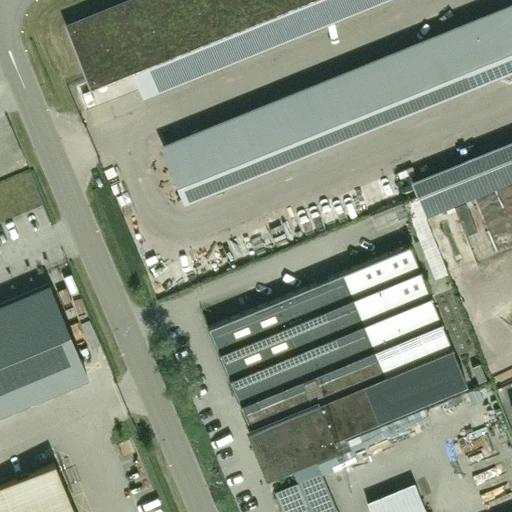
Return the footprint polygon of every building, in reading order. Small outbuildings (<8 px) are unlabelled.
[(143,0),(70,30),(91,84),(132,67),(141,89),(362,0),(143,0)] [(511,63),(511,8),(420,45),(166,149),(185,196),(497,70),(511,63)] [(421,209),(511,178),(511,129),(407,164),(421,209)] [(463,197),(451,202),(465,236),(477,231),(463,197)] [(238,242),(209,253),(213,266),(243,256),(238,242)] [(409,244),(207,326),(250,429),(248,430),(249,433),(254,431),(267,461),(287,452),(289,457),(333,439),(332,438),(466,383),(409,244)] [(48,284),(0,303),(0,413),(87,377),(48,284)] [(479,364),(471,367),(478,383),(486,379),(479,364)] [(106,407),(109,428),(127,425),(124,404),(106,407)] [(341,511),(320,449),(293,458),(299,479),(278,486),(287,511),(341,511)] [(74,511),(54,462),(0,484),(0,511),(74,511)]
